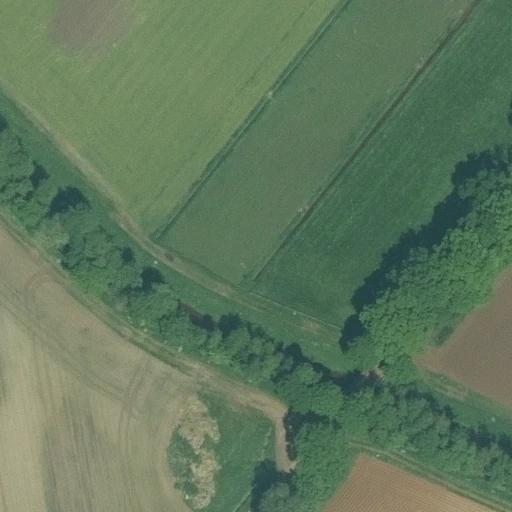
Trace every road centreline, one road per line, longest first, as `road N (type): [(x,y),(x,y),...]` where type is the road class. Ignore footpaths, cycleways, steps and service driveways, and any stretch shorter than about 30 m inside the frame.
road 1 (track): [(389,360),(164,268),(0,119)]
road 2 (unclassified): [(263,511),(511,210)]
